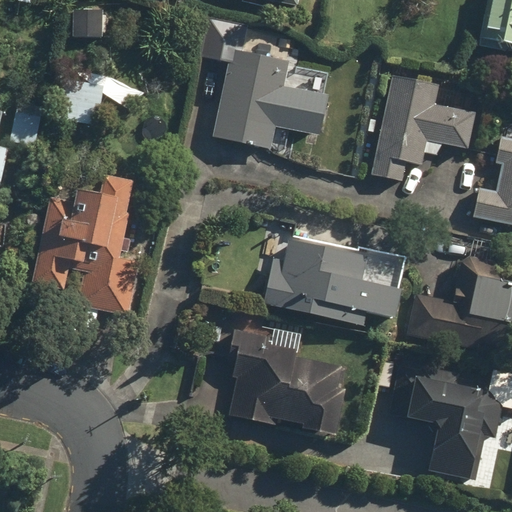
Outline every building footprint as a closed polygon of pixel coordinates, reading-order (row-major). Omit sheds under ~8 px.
[(511,0),(491,0),(483,46),(511,51),(511,0)] [(77,3),(76,37),(106,38),(107,4),(77,3)] [(288,85),(293,59),(249,50),(254,26),(210,17),(202,56),(231,62),(216,137),(274,148),(278,127),(326,136),(334,94),(325,93),(288,85)] [(395,74),(373,175),(406,182),(410,163),(425,167),(428,152),(440,155),(443,144),(471,150),(483,95),(455,89),(451,107),(438,104),(443,85),(395,74)] [(0,108),(0,216),(1,217),(16,149),(0,146),(0,134),(5,110),(0,108)] [(505,163),(500,189),(482,185),(475,217),(511,224),(511,136),(503,135),(498,161),(505,163)] [(55,198),(36,280),(64,287),(68,269),(87,274),(80,304),(130,315),(142,260),(131,258),(136,239),(126,236),(139,180),(108,173),(104,191),(80,185),(76,202),(55,198)] [(357,249),(293,236),(289,256),(276,253),(266,303),(370,325),(372,314),(402,320),(408,288),(403,287),(410,252),(358,242),(357,249)] [(511,354),(511,267),(465,258),(456,300),(416,292),(408,334),(511,354)] [(346,365),(302,355),(306,336),(234,321),(225,365),(242,368),(231,416),(277,426),(279,417),(308,423),(307,428),(341,435),(351,388),(342,386),(346,365)] [(403,362),(391,415),(444,427),(434,469),(475,478),(484,437),(497,440),(509,385),(403,362)]
